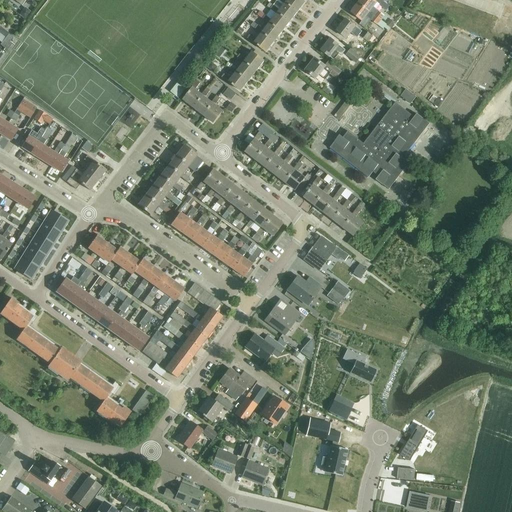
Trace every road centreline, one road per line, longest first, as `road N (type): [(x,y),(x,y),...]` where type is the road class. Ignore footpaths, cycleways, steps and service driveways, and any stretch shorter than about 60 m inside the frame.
road 1 (residential): [(250,303),(303,227),(219,155)]
road 2 (residential): [(219,155),(338,0)]
road 3 (residential): [(250,303),(102,198)]
road 4 (residential): [(179,402),(37,298)]
road 5 (residential): [(179,402),(250,303)]
